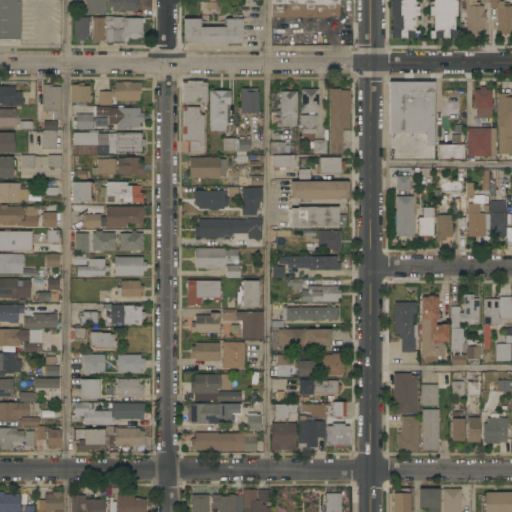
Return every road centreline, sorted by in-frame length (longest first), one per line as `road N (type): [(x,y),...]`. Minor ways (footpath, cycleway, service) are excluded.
road 1 (tertiary): [(0,63),(511,62)]
road 2 (residential): [(0,469),(511,469)]
road 3 (tertiary): [(369,511),(370,62)]
road 4 (residential): [(168,511),(166,63)]
road 5 (residential): [(370,264),(511,265)]
